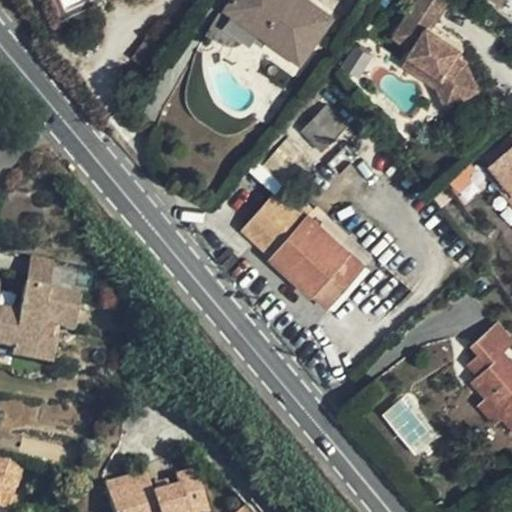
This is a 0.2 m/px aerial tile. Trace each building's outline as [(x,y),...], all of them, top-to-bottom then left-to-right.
[(300,57),(329,17),(305,0),(235,0),(230,7),(300,57)] [(450,4),(444,0),(419,0),(395,37),(415,49),(412,55),(445,76),(440,86),(450,106),(482,90),(468,62),(461,58),(466,49),(444,36),(440,41),(430,36),(434,29),(450,4)] [(444,36),(434,29),(430,36),(440,41),(444,36)] [(406,64),(440,86),(445,76),(412,55),(406,64)] [(322,154),(347,127),(324,105),(299,132),(322,154)] [(262,167),(282,184),(289,190),(315,161),(288,138),(262,167)] [(511,156),(492,175),(511,197),(511,206),(511,208),(511,209),(511,156)] [(262,167),(255,161),(221,201),(248,223),(282,184),(262,167)] [(462,197),(481,178),(468,166),(449,185),(462,197)] [(511,197),(492,175),(484,182),(511,208),(511,206),(511,197)] [(289,190),(282,184),(248,223),(242,230),(314,294),(316,294),(330,306),(366,265),(286,194),(289,190)] [(54,261),(30,256),(25,282),(49,287),(54,261)] [(0,305),(0,343),(13,346),(16,334),(38,339),(34,359),(53,363),(57,341),(51,339),(53,325),(60,327),(75,329),(80,298),(48,292),(49,287),(25,282),(20,309),(0,305)] [(82,294),(49,287),(48,292),(80,298),(82,294)] [(511,342),(511,339),(496,322),(483,333),(502,352),(504,351),(511,342)] [(57,341),(60,327),(53,325),(51,339),(57,341)] [(474,378),(488,394),(490,392),(507,412),(503,417),(511,426),(511,360),(504,351),(502,352),(483,333),(473,342),(480,352),(470,361),(479,373),(474,378)] [(12,355),(34,359),(38,339),(16,334),(13,346),(12,355)] [(150,378),(129,369),(116,396),(136,406),(150,378)] [(496,422),(503,417),(507,412),(490,392),(488,394),(479,403),(496,422)] [(24,463),(0,454),(0,506),(9,509),(24,463)] [(143,470),(102,484),(73,494),(78,511),(186,511),(187,511),(207,505),(193,464),(172,471),(176,482),(149,490),(143,470)] [(256,511),(244,496),(224,511),(256,511)]
